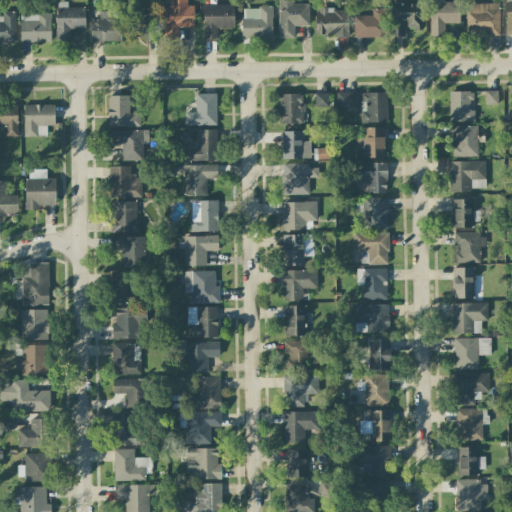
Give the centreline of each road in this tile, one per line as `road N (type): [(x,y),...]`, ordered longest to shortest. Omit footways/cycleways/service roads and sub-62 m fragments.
road 1 (residential): [(511,66),(0,75)]
road 2 (residential): [(419,69),(426,511)]
road 3 (residential): [(250,71),(255,511)]
road 4 (residential): [(79,74),(85,511)]
